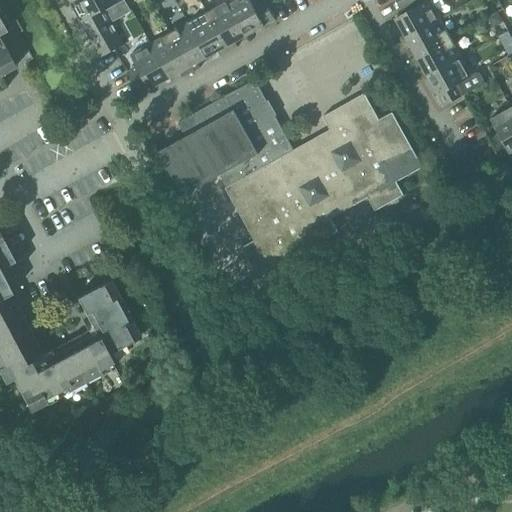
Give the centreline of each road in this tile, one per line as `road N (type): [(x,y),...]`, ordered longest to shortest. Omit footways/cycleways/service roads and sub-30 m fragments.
road 1 (residential): [(0,194),(30,191),(130,135),(87,53)]
road 2 (residential): [(142,110),(345,0)]
road 3 (residential): [(475,190),(364,0)]
